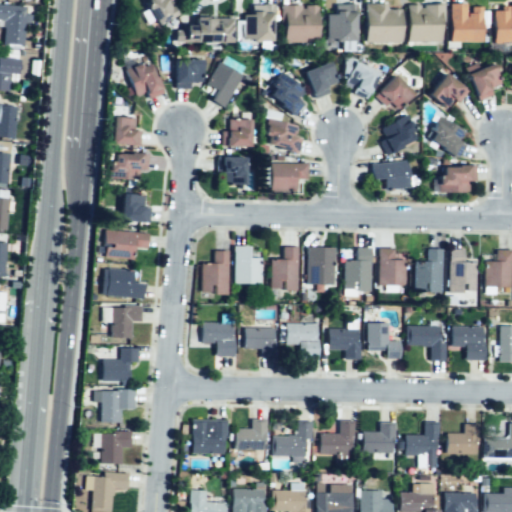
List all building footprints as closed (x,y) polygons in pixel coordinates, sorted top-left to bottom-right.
[(152,23),(141,6),(141,0),(162,0),(164,5),(167,2),(171,12),(152,23)] [(24,3),(0,1),(0,43),(18,44),(19,27),(28,27),(29,16),(23,16),(24,3)] [(480,6),(480,41),(446,41),(446,1),(463,2),(463,17),(468,17),(468,6),(480,6)] [(437,2),(438,41),(404,42),(404,4),(415,4),(415,14),(420,14),(420,2),(437,2)] [(397,10),(398,41),(361,42),(361,3),(383,3),(383,10),(397,10)] [(511,3),(511,43),(489,43),(489,11),(498,11),(498,6),(506,6),(506,19),(510,19),(510,3),(511,3)] [(314,5),(314,40),(280,41),(280,4),(296,4),(296,15),(302,15),(302,5),(314,5)] [(267,13),(267,39),(239,39),(239,15),(249,15),(249,9),(257,9),(257,13),(267,13)] [(350,12),(350,38),(323,38),(323,12),(350,12)] [(228,44),(173,39),(173,30),(181,31),(181,24),(192,25),(193,16),(209,18),(209,22),(218,23),(219,18),(229,18),(228,44)] [(220,53),(206,82),(213,88),(208,99),(220,108),(239,68),(220,53)] [(14,59),(0,58),(0,90),(4,91),(5,71),(14,71),(14,59)] [(197,58),(172,58),(172,90),(186,90),(186,81),(197,81),(197,58)] [(300,70),(324,58),(331,80),(323,85),(325,91),(310,99),(300,70)] [(348,60),(372,72),(363,102),(348,95),(350,90),(340,86),(348,60)] [(159,90),(147,63),(137,69),(134,61),(121,70),(132,97),(142,91),(145,99),(159,90)] [(491,62),(464,75),(473,104),(489,96),(487,89),(497,84),(491,62)] [(463,90),(441,70),(427,96),(440,108),(447,96),(455,104),(463,90)] [(372,98),(388,74),(405,92),(394,108),(385,99),(380,107),(372,98)] [(265,93),(292,113),(303,91),(283,77),(280,83),(272,77),(265,93)] [(0,136),(13,138),(14,105),(0,104),(0,136)] [(379,127),(401,112),(410,132),(383,151),(378,138),(383,135),(379,127)] [(137,145),(106,142),(107,114),(132,116),(132,129),(138,129),(137,145)] [(439,115),(457,130),(453,138),(461,144),(453,159),(429,140),(432,135),(426,130),(431,121),(434,124),(439,115)] [(295,155),(266,146),(268,136),(262,134),(266,117),(294,126),(292,138),(298,140),(295,155)] [(247,119),(246,149),(216,149),(216,132),(225,132),(225,118),(247,119)] [(145,152),(113,151),(113,162),(105,162),(105,179),(135,180),(135,168),(145,169),(145,152)] [(0,185),(5,186),(8,154),(0,152),(0,185)] [(242,156),(242,185),(221,185),(222,171),(212,171),(213,156),(242,156)] [(365,162),(404,159),(406,186),(380,188),(379,175),(366,176),(365,162)] [(305,162),(266,163),(266,192),(293,191),(293,178),(305,178),(305,162)] [(472,165),(441,164),(441,175),(435,175),(434,192),(463,192),(463,180),(472,180),(472,165)] [(141,195),(141,205),(148,205),(147,221),(113,219),(114,193),(141,195)] [(0,228),(6,229),(8,199),(0,198),(0,228)] [(144,232),(102,231),(101,256),(129,257),(129,246),(143,247),(144,232)] [(232,245),(232,282),(258,282),(258,258),(244,258),(243,244),(232,245)] [(294,246),(293,291),(269,290),(269,260),(281,261),(281,246),(294,246)] [(306,247),(331,248),(330,286),(320,285),(320,279),(305,278),(306,247)] [(342,258),(342,280),(367,280),(367,247),(352,247),(352,259),(342,258)] [(375,247),(376,285),(403,284),(402,259),(389,260),(389,247),(375,247)] [(439,247),(438,290),(411,290),(411,260),(425,261),(425,248),(439,247)] [(481,261),(480,287),(508,288),(508,247),(492,247),(492,261),(481,261)] [(224,248),(223,295),(210,295),(211,290),(196,290),(197,260),(208,260),(209,248),(224,248)] [(445,248),(445,290),(474,290),(474,261),(459,261),(459,248),(452,248),(445,248)] [(141,299),(103,295),(105,266),(131,269),(130,282),(142,283),(141,299)] [(136,305),(107,305),(107,339),(127,338),(127,320),(136,320),(136,305)] [(364,321),(384,321),(384,340),(395,340),(395,358),(381,358),(381,349),(363,348),(364,321)] [(199,323),(232,324),(231,356),(211,356),(211,345),(199,345),(199,323)] [(314,357),(314,323),(280,324),(280,342),(294,342),(294,358),(314,357)] [(404,323),(437,325),(437,339),(442,339),(441,359),(427,358),(427,345),(403,344),(404,323)] [(448,323),(480,324),(479,360),(460,359),(460,345),(447,345),(448,323)] [(326,325),(357,327),(356,357),(342,356),(342,346),(325,345),(326,325)] [(511,360),(493,360),(493,325),(511,325),(511,360)] [(241,327),(274,328),(273,355),(257,355),(258,347),(241,346),(241,327)] [(136,348),(115,348),(115,358),(99,358),(99,380),(125,380),(125,360),(136,360),(136,348)] [(132,388),(96,390),(98,424),(117,422),(116,409),(133,408),(132,388)] [(188,420),(188,452),(218,452),(218,421),(208,421),(208,433),(201,432),(201,420),(188,420)] [(231,449),(262,450),(262,421),(247,421),(247,429),(232,429),(231,449)] [(268,455),(306,456),(307,421),(293,421),(293,436),(269,436),(268,455)] [(433,421),(433,466),(423,466),(423,456),(399,456),(399,436),(418,436),(418,421),(433,421)] [(511,422),(511,456),(487,456),(487,436),(505,437),(506,422),(511,422)] [(318,451),(349,452),(349,423),(334,423),(334,431),(319,431),(318,451)] [(359,453),(389,454),(390,425),(375,424),(375,433),(359,432),(359,453)] [(442,453),(472,454),(473,426),(458,425),(458,434),(442,433),(442,453)] [(128,431),(98,432),(98,463),(116,463),(116,446),(128,446),(128,431)] [(122,473),(90,470),(87,511),(107,511),(109,488),(121,489),(122,473)] [(511,486),(511,511),(479,511),(479,496),(503,496),(503,486),(511,486)] [(186,488),(184,511),(219,511),(220,502),(202,501),(202,489),(186,488)] [(261,490),(260,511),(251,511),(251,502),(248,502),(248,511),(228,511),(229,489),(261,490)] [(355,511),(356,489),(378,490),(378,499),(389,500),(388,511),(355,511)] [(267,491),(301,492),(301,509),(305,509),(305,511),(290,511),(290,510),(267,509),(267,491)] [(396,511),(397,491),(435,492),(434,511),(396,511)] [(473,491),(473,511),(463,511),(463,508),(458,508),(458,511),(439,511),(439,491),(473,491)] [(311,511),(311,492),(348,493),(347,511),(311,511)]
